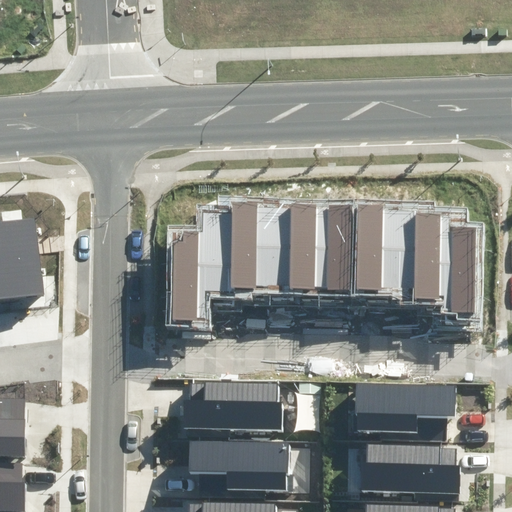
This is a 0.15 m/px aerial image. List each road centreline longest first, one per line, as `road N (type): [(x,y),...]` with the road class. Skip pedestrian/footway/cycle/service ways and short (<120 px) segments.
road 1 (unclassified): [(100,101),(511,94)]
road 2 (residential): [(100,101),(99,354)]
road 3 (residential): [(99,354),(98,511)]
